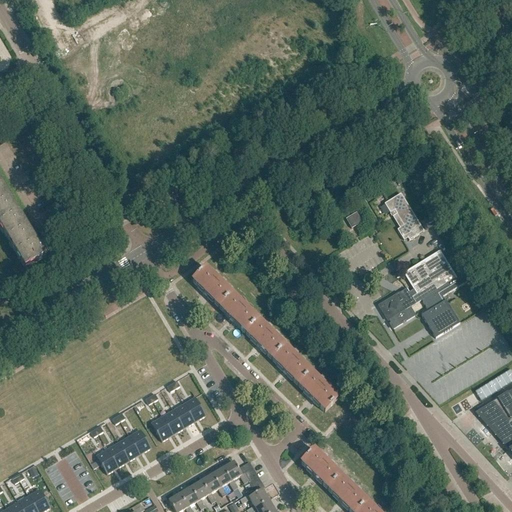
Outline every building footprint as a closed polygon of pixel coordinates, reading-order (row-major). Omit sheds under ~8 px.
[(0,229),(24,270),(42,260),(39,256),(47,251),(44,246),(36,250),(0,189),(0,229)] [(395,216),(392,218),(400,230),(397,231),(404,242),(408,240),(409,242),(424,233),(401,195),(384,205),(390,215),(393,213),(395,216)] [(351,230),(362,224),(356,214),(346,221),(351,230)] [(449,268),(440,253),(404,275),(414,291),(409,294),(406,290),(378,307),(388,323),(435,294),(439,301),(468,283),(463,276),(456,264),(449,268)] [(206,269),(192,283),(204,295),(211,287),(213,289),(219,283),(206,269)] [(219,309),(232,296),(219,283),(213,289),(214,291),(207,298),(219,309)] [(239,315),(245,309),(232,296),(219,309),(230,321),(237,313),(239,315)] [(245,335),(258,322),(245,309),(239,315),(240,317),(233,324),(245,335)] [(265,341),(272,335),(258,322),(245,335),(257,347),(264,340),(265,341)] [(147,331),(137,337),(148,357),(157,352),(161,358),(169,353),(157,332),(150,337),(147,331)] [(271,361),(285,348),(272,335),(265,341),(267,343),(260,350),(271,361)] [(130,348),(123,353),(135,374),(143,369),(139,362),(148,357),(137,337),(136,337),(136,338),(127,343),(130,348)] [(292,367),(298,361),(285,348),(271,361),(283,373),(290,366),(292,367)] [(98,360),(97,361),(109,380),(118,375),(122,381),(130,377),(117,356),(110,360),(107,355),(98,360)] [(90,372),(83,376),(96,397),(104,392),(100,386),(109,380),(97,361),(87,366),(90,372)] [(298,388),(311,374),(298,361),(292,367),(293,369),(286,376),(298,388)] [(481,404),(511,384),(511,373),(510,371),(475,394),(481,404)] [(318,393),(324,387),(311,374),(298,388),(309,399),(316,392),(318,393)] [(58,384),(69,404),(78,398),(82,405),(90,400),(78,379),(71,383),(68,378),(58,384)] [(177,383),(172,386),(175,392),(180,389),(177,383)] [(51,395),(44,399),(56,420),(64,415),(60,409),(69,404),(58,384),(48,390),(51,395)] [(172,386),(167,389),(170,394),(175,392),(172,386)] [(338,400),(324,387),(318,393),(319,395),(312,402),(324,414),(338,400)] [(511,390),(474,414),(511,456),(511,390)] [(154,396),(150,399),(153,405),(158,402),(154,396)] [(150,399),(145,402),(148,408),(153,405),(150,399)] [(195,400),(184,406),(195,425),(206,418),(195,400)] [(184,406),(173,413),(184,431),(195,425),(184,406)] [(173,413),(162,420),(173,438),(184,431),(173,413)] [(122,416),(117,419),(120,424),(125,421),(122,416)] [(2,417),(0,418),(0,435),(4,442),(13,437),(17,444),(25,439),(12,418),(5,422),(2,417)] [(117,419),(112,421),(115,427),(120,424),(117,419)] [(162,420),(151,426),(161,444),(173,438),(162,420)] [(100,429),(95,432),(98,437),(103,434),(100,429)] [(95,432),(90,435),(93,440),(98,437),(95,432)] [(140,432),(129,439),(140,457),(151,451),(140,432)] [(129,439),(118,446),(129,464),(140,457),(129,439)] [(118,446),(107,452),(118,470),(129,464),(118,446)] [(107,452),(96,459),(107,477),(118,470),(107,452)] [(321,471),(327,465),(314,452),(300,465),(312,477),(319,470),(321,471)] [(242,476),(239,470),(237,471),(233,464),(222,471),(230,484),(232,483),(239,479),(244,486),(247,484),(245,481),(242,476)] [(249,464),(239,470),(242,476),(252,470),(249,464)] [(327,491),(340,478),(327,465),(321,471),(323,473),(316,480),(327,491)] [(245,481),(255,475),(252,470),(242,476),(245,481)] [(237,491),(232,483),(230,484),(222,471),(211,477),(219,491),(221,489),(228,485),(233,493),(237,491)] [(21,475),(16,478),(20,484),(25,481),(21,475)] [(248,486),(258,480),(255,475),(245,481),(247,484),(248,486)] [(226,497),(221,489),(219,491),(211,477),(200,484),(209,497),(211,496),(217,492),(222,499),(226,497)] [(16,478),(12,481),(15,486),(20,484),(16,478)] [(347,497),(354,491),(340,478),(327,491),(339,503),(346,496),(347,497)] [(251,490),(261,485),(258,480),(248,486),(251,490)] [(215,503),(211,496),(209,497),(200,484),(190,490),(198,504),(200,502),(207,498),(211,506),(215,503)] [(254,496),(261,492),(264,490),(261,485),(251,490),(254,496)] [(200,511),(204,510),(200,502),(198,504),(190,490),(179,496),(187,510),(189,509),(196,505),(200,511)] [(347,511),(358,511),(367,504),(354,491),(347,497),(349,499),(342,506),(347,511)] [(40,492),(29,498),(36,511),(47,511),(50,510),(40,492)] [(261,492),(254,496),(248,499),(247,497),(239,502),(241,506),(249,501),(253,508),(254,510),(268,503),(261,492)] [(190,511),(189,509),(187,510),(179,496),(168,503),(173,511),(183,511),(185,511),(190,511)] [(36,511),(29,498),(17,505),(21,511),(36,511)] [(273,511),(268,503),(254,510),(253,508),(246,511),(273,511)]
